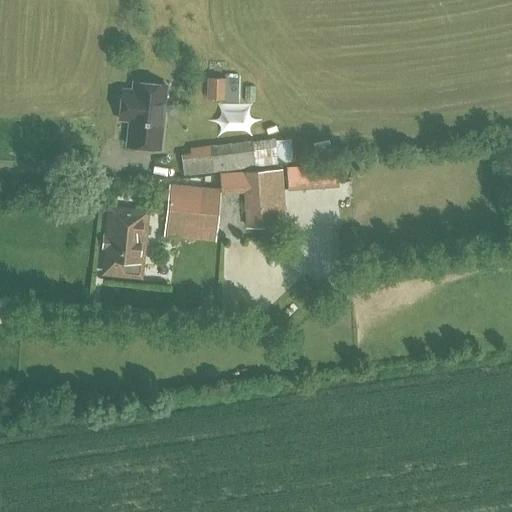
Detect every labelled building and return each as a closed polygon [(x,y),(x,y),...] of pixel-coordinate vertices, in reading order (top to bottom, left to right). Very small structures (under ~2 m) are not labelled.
[(207,99),(224,100),(224,103),(238,103),(239,78),(225,77),(225,78),(208,76),(207,99)] [(128,145),(159,148),(166,85),(134,81),(133,91),(123,89),(122,93),(120,95),(119,102),(121,105),(120,118),(130,119),(128,145)] [(183,177),(276,164),(292,161),(290,143),(274,145),(273,138),(189,147),(190,153),(180,154),(183,177)] [(287,170),(289,191),(341,186),(339,165),(287,170)] [(283,173),(221,178),(222,192),(245,191),(249,232),(287,229),(283,173)] [(166,219),(168,219),(215,224),(216,224),(219,190),(169,185),(166,219)] [(141,275),(143,261),(146,225),(142,225),(143,210),(113,207),(109,246),(106,245),(104,271),(141,275)]
